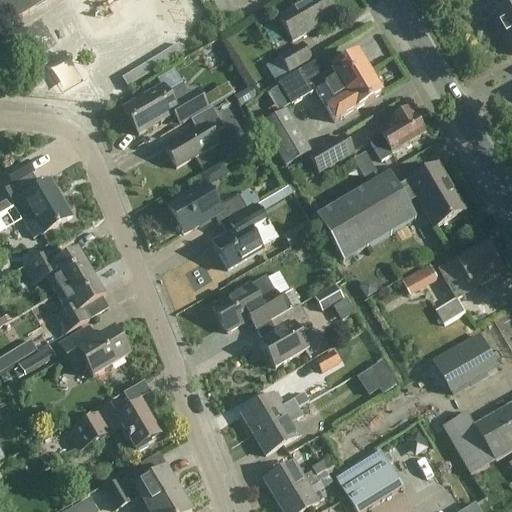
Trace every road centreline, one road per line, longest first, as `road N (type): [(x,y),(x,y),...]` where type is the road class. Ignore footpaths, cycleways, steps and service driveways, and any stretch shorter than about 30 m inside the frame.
road 1 (residential): [(222,511),(82,143),(51,125),(0,120)]
road 2 (tertiary): [(511,204),(391,0)]
